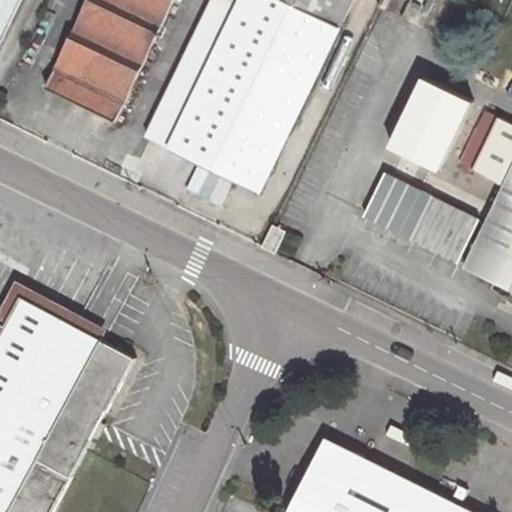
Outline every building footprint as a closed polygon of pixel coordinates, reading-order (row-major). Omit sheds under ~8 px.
[(0,0),(0,41),(20,0),(0,0)] [(174,0),(88,0),(46,88),(116,122),(174,0)] [(241,0),(232,19),(194,99),(170,149),(199,163),(196,169),(208,175),(211,169),(217,171),(260,192),(353,0),(241,0)] [(180,92),(194,99),(232,19),(220,13),(180,92)] [(416,73),(383,144),(436,168),(469,97),(416,73)] [(511,291),(511,290),(511,124),(509,123),(494,153),(511,161),(511,171),(511,174),(465,268),(511,291)] [(489,163),(511,174),(511,171),(511,161),(494,153),(489,163)] [(214,177),(217,171),(211,169),(208,175),(214,177)] [(480,221),(385,175),(364,217),(459,263),(480,221)] [(22,297),(102,341),(108,329),(18,281),(2,309),(0,308),(0,321),(6,325),(22,297)] [(0,511),(52,511),(94,436),(102,422),(136,358),(102,341),(22,297),(6,325),(0,321),(0,511)] [(102,422),(94,436),(99,440),(107,425),(102,422)] [(469,511),(350,452),(326,440),(290,511),(469,511)]
